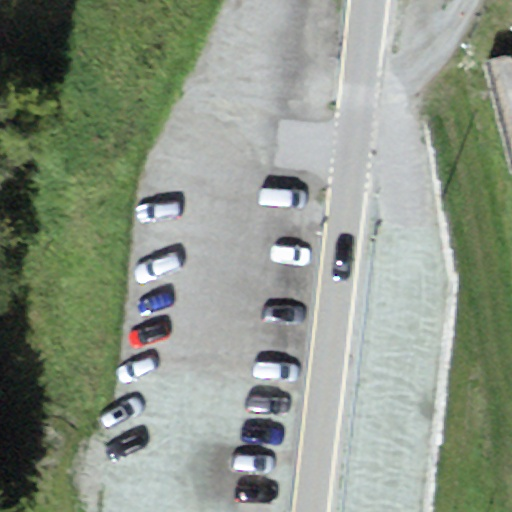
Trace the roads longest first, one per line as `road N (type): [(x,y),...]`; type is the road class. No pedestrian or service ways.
road 1 (tertiary): [(371,0),(313,511)]
road 2 (track): [(364,62),(431,65),(461,0)]
